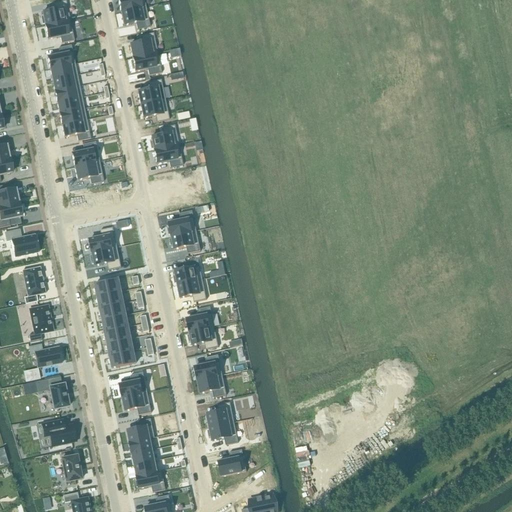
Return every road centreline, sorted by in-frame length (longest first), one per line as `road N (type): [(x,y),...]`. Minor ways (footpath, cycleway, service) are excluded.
road 1 (residential): [(206,510),(143,202)]
road 2 (unclassified): [(116,511),(56,220)]
road 3 (unclassified): [(56,220),(10,0)]
road 4 (residential): [(143,202),(102,0)]
